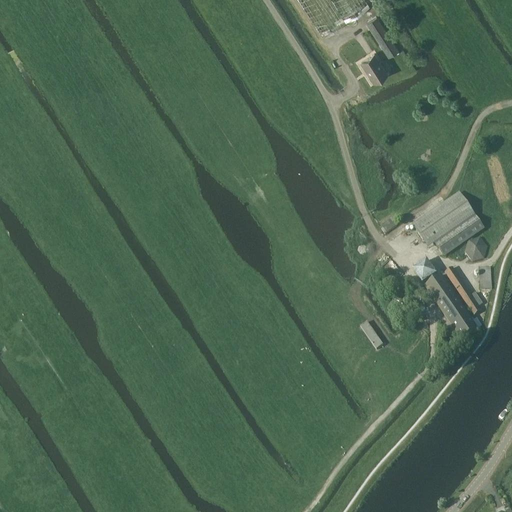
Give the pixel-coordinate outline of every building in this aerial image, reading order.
[(297,0),(322,38),(369,8),(364,0),(297,0)] [(367,24),(389,57),(398,51),(377,17),(367,24)] [(374,54),(361,63),(369,76),(369,78),(371,81),(372,81),(373,83),(387,74),(374,54)] [(483,229),(470,209),(459,194),(413,226),(429,249),(435,244),(444,256),(483,229)] [(392,219),(380,227),(386,235),(398,226),(392,219)] [(487,252),(486,249),(485,246),(482,245),(479,244),(476,245),(473,247),(472,250),(471,252),(472,255),(474,258),(476,259),(479,260),(482,259),(485,258),(486,255),(487,252)] [(467,313),(471,311),(468,307),(465,309),(442,276),(438,279),(436,276),(437,275),(428,261),(414,270),(423,284),(429,280),(431,284),(426,287),(462,341),(478,330),(467,313)] [(492,290),(490,268),(480,269),(481,290),(492,290)] [(468,307),(471,311),(475,316),(482,311),(479,307),(483,305),(476,294),(472,296),(453,269),(445,274),(468,307)]
